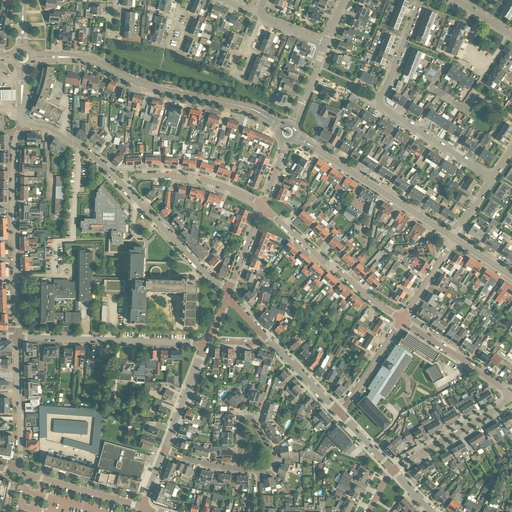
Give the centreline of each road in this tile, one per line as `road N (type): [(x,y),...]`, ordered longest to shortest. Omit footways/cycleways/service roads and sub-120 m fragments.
road 1 (tertiary): [(280,127),(248,108),(153,88),(86,58),(30,57)]
road 2 (residential): [(17,337),(15,140),(23,122)]
road 3 (tertiary): [(453,239),(295,135)]
road 4 (unclassified): [(205,346),(17,337)]
road 5 (residential): [(401,321),(262,207)]
road 6 (residential): [(262,207),(192,177),(145,174),(121,185)]
road 7 (residential): [(229,288),(121,185)]
road 8 (unclassified): [(392,470),(511,399)]
road 9 (residential): [(16,471),(17,337)]
road 10 (residential): [(492,178),(380,105)]
road 11 (residential): [(511,394),(401,321)]
road 12 (residential): [(239,469),(246,419),(272,456),(257,470)]
